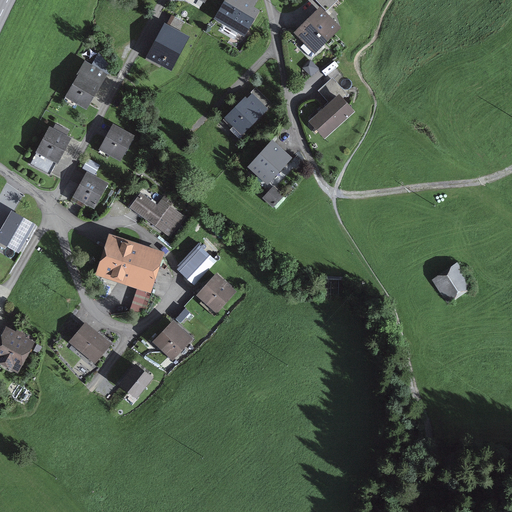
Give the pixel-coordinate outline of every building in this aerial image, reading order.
[(224,0),(214,19),(245,36),(260,10),(254,7),(257,0),(224,0)] [(337,0),(315,0),(326,11),(337,0)] [(314,55),(340,30),(319,8),(293,33),(314,55)] [(147,60),(171,73),(190,39),(166,26),(147,60)] [(86,63),(65,100),(87,112),(108,76),(86,63)] [(318,91),(329,103),(339,94),(343,98),(347,94),(333,78),(318,91)] [(255,89),(225,120),(243,137),(273,107),(255,89)] [(324,139),(355,112),(343,98),(339,94),(329,103),(308,122),(324,139)] [(113,125),(100,154),(121,164),(135,135),(113,125)] [(57,167),(71,140),(48,129),(35,155),(57,167)] [(273,142),(249,168),(268,186),(292,159),(273,142)] [(86,174),(73,200),(95,211),(108,185),(86,174)] [(130,208),(170,237),(187,214),(147,185),(130,208)] [(277,186),(264,200),(274,209),(286,195),(277,186)] [(35,223),(11,210),(0,229),(0,242),(19,253),(35,223)] [(150,288),(161,253),(109,237),(98,272),(150,288)] [(216,261),(199,245),(177,269),(194,285),(216,261)] [(433,282),(450,304),(473,287),(457,264),(433,282)] [(197,298),(217,314),(237,289),(217,273),(197,298)] [(173,362),(194,339),(174,321),(153,345),(173,362)] [(94,366),(112,346),(87,324),(69,343),(94,366)] [(0,364),(19,375),(36,343),(4,326),(0,332),(0,364)] [(151,379),(135,368),(121,386),(137,398),(151,379)]
